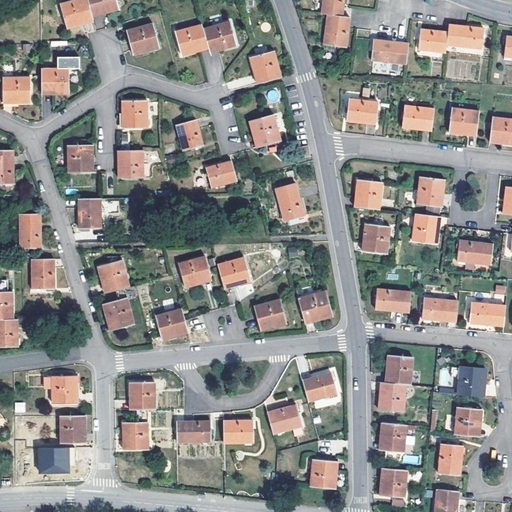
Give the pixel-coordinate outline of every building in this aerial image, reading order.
[(94,17),(88,0),(73,0),(60,4),(68,29),(95,21),(94,17)] [(88,0),(94,17),(119,9),(116,0),(88,0)] [(323,0),(322,14),(327,14),(343,16),(344,0),(323,0)] [(346,47),(350,17),(343,16),(327,14),(323,44),(346,47)] [(209,49),(210,53),(237,46),(230,21),(204,28),(209,49)] [(153,23),(127,30),(134,55),(160,48),(153,23)] [(204,28),(203,24),(176,31),(182,56),(209,49),(204,28)] [(483,27),(456,24),(449,24),(448,31),(447,45),(481,48),(483,27)] [(447,45),(448,31),(421,29),(419,50),(446,52),(447,45)] [(406,64),(409,42),(374,39),(371,60),(406,64)] [(250,57),(257,83),(282,77),(274,51),(250,57)] [(58,69),(42,69),(42,95),(70,94),(70,84),(80,84),(80,57),(58,57),(58,69)] [(31,103),(30,77),(4,77),(4,103),(31,103)] [(376,125),(379,102),(351,98),(347,121),(376,125)] [(147,100),(122,101),(123,128),(148,128),(147,100)] [(432,131),(434,109),(405,105),(402,128),(432,131)] [(477,136),(480,111),(452,107),(449,132),(477,136)] [(274,114),(249,121),(257,147),(282,140),(274,114)] [(511,145),(511,118),(493,116),(490,142),(511,145)] [(196,119),(176,125),(184,150),(204,145),(196,119)] [(74,145),(68,145),(68,172),(94,172),(93,145),(88,145),(74,145)] [(300,158),(310,156),(308,146),(298,148),(300,158)] [(0,184),(15,184),(14,150),(0,149),(0,184)] [(119,151),(119,178),(144,178),(144,150),(119,151)] [(232,160),(206,167),(212,188),(237,181),(232,160)] [(446,180),(420,177),(416,204),(442,207),(446,180)] [(357,180),(354,207),(380,210),(383,182),(357,180)] [(296,183),(275,189),(285,221),(289,220),(291,225),(301,222),(299,217),(305,216),(296,183)] [(511,187),(506,187),(503,213),(511,214),(511,187)] [(102,228),(102,198),(78,199),(79,228),(102,228)] [(118,201),(105,202),(106,212),(119,211),(118,201)] [(41,248),(41,214),(21,214),(21,248),(41,248)] [(441,217),(415,214),(412,241),(439,244),(441,217)] [(392,227),(365,224),(362,251),(388,254),(392,227)] [(494,243),(460,240),(457,261),(491,265),(494,243)] [(289,257),(297,257),(297,247),(288,247),(289,257)] [(205,256),(179,263),(186,288),(212,281),(205,256)] [(245,257),(218,264),(225,289),(251,282),(245,257)] [(55,288),(55,258),(32,258),(33,288),(55,288)] [(116,291),(130,287),(123,260),(98,267),(105,294),(116,291)] [(495,285),(495,294),(505,294),(505,285),(495,285)] [(130,287),(116,291),(118,300),(128,298),(129,300),(137,298),(134,286),(130,287)] [(410,313),(412,291),(378,288),(376,309),(410,313)] [(0,319),(14,319),(14,292),(0,291),(0,319)] [(325,291),(299,298),(306,324),(332,317),(325,291)] [(456,321),(458,301),(425,297),(423,318),(456,321)] [(118,300),(103,304),(110,331),(135,325),(129,300),(128,298),(118,300)] [(280,299),(255,306),(261,331),(287,324),(280,299)] [(504,326),(506,305),(472,302),(470,323),(504,326)] [(189,334),(183,308),(156,315),(162,340),(189,334)] [(14,319),(0,319),(0,346),(19,347),(19,319),(14,319)] [(388,355),(386,382),(407,384),(411,385),(413,357),(388,355)] [(460,379),(458,392),(458,395),(484,397),(487,370),(461,367),(461,369),(452,368),(451,378),(460,379)] [(332,372),(303,380),(309,402),(337,395),(332,372)] [(79,376),(53,376),(53,404),(79,403),(79,376)] [(404,412),(407,384),(386,382),(381,382),(378,410),(404,412)] [(130,383),(131,410),(156,409),(155,383),(130,383)] [(14,402),(15,413),(26,412),(25,402),(14,402)] [(297,405),(268,412),(274,434),(295,429),(296,436),(304,434),(297,405)] [(457,407),(455,434),(481,437),(483,410),(457,407)] [(0,429),(8,422),(0,412),(0,429)] [(87,443),(86,415),(61,416),(62,444),(87,443)] [(254,420),(224,420),(225,443),(254,442),(254,420)] [(211,421),(177,421),(177,442),(212,441),(211,421)] [(149,422),(123,423),(124,450),(149,449),(149,422)] [(405,453),(407,425),(382,423),(379,450),(386,451),(386,459),(398,460),(399,452),(405,453)] [(463,446),(441,444),(439,474),(460,476),(463,446)] [(38,475),(73,474),(72,447),(38,448),(38,475)] [(311,487),(336,489),(338,462),(314,460),(311,487)] [(405,498),(409,471),(383,468),(380,495),(405,498)] [(457,511),(459,491),(437,489),(434,511),(457,511)]
